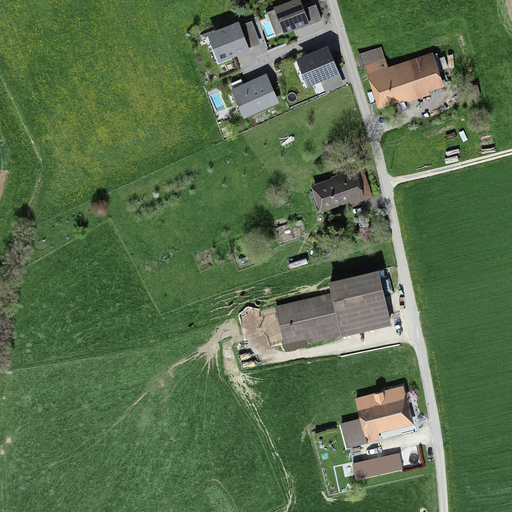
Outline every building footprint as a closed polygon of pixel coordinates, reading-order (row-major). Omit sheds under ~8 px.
[(299,1),(272,10),(279,33),(306,24),(299,1)] [(239,25),(214,33),(221,58),(246,50),(239,25)] [(328,43),(296,57),(308,85),(321,80),(326,92),(345,84),(328,43)] [(382,46),(357,54),(361,68),(365,67),(378,107),(398,101),(398,102),(408,99),(408,101),(430,94),(429,91),(444,86),(433,51),(388,65),(382,46)] [(233,87),(231,88),(244,117),(279,101),(266,72),(243,82),(241,77),(231,82),(233,87)] [(332,177),(311,184),(320,211),(349,201),(350,204),(373,196),(363,165),(331,176),(332,177)] [(240,264),(250,261),(248,256),(238,259),(240,264)] [(308,263),(306,257),(289,262),(290,268),(308,263)] [(320,294),(275,305),(284,343),(281,343),(281,346),(285,351),(307,346),(306,344),(391,323),(378,268),(328,279),(330,286),(320,289),(320,294)] [(360,417),(340,423),(347,447),(380,438),(379,432),(414,423),(404,384),(355,397),(360,417)] [(419,443),(350,458),(355,480),(423,466),(419,443)]
